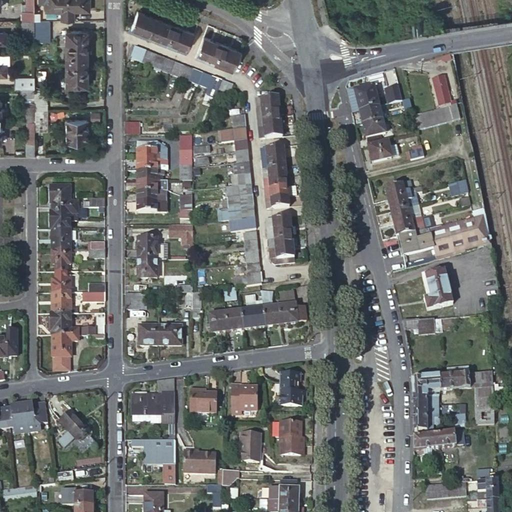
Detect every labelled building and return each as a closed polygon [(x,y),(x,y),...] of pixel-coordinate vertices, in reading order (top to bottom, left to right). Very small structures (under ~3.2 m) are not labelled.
[(33,12),(33,0),(25,0),(25,4),(21,4),(21,20),(33,20),(33,12)] [(60,20),(67,20),(66,0),(38,0),(38,3),(45,2),(45,10),(60,10),(60,20)] [(66,0),(67,20),(73,20),(73,10),(89,10),(88,0),(66,0)] [(131,27),(141,31),(147,14),(138,11),(131,27)] [(150,35),(157,18),(147,14),(141,31),(150,35)] [(150,35),(159,38),(166,22),(157,18),(150,35)] [(33,20),(21,20),(21,35),(33,35),(33,20)] [(33,35),(33,41),(49,41),(49,20),(39,20),(33,20),(33,35)] [(169,42),(175,25),(166,22),(159,38),(169,42)] [(185,29),(175,25),(169,42),(178,45),(185,29)] [(139,36),(141,31),(131,27),(129,32),(139,36)] [(185,29),(178,45),(188,49),(195,33),(185,29)] [(65,65),(86,65),(86,38),(83,38),(83,30),(65,30),(65,65)] [(149,39),(150,35),(141,31),(139,36),(149,39)] [(157,43),(159,38),(150,35),(149,39),(157,43)] [(213,40),(203,36),(197,53),(207,56),(213,40)] [(169,42),(159,38),(157,43),(167,46),(169,42)] [(216,60),(222,44),(213,40),(207,56),(216,60)] [(178,45),(169,42),(167,46),(176,50),(178,45)] [(216,60),(225,64),(232,47),(222,44),(216,60)] [(188,49),(178,45),(176,50),(186,54),(188,49)] [(131,59),(142,63),(146,51),(135,47),(131,59)] [(235,68),(242,51),(232,47),(225,64),(235,68)] [(152,67),(156,55),(146,51),(142,63),(152,67)] [(205,61),(207,56),(197,53),(195,57),(205,61)] [(161,72),(161,71),(165,59),(156,55),(152,67),(155,68),(154,70),(161,72)] [(214,65),(216,60),(207,56),(205,61),(214,65)] [(171,74),(175,63),(165,59),(161,71),(171,74)] [(224,68),(225,64),(216,60),(214,65),(224,68)] [(180,78),(184,66),(175,63),(171,74),(180,78)] [(235,68),(225,64),(224,68),(233,72),(235,68)] [(86,86),(86,65),(65,65),(65,78),(69,79),(69,86),(86,86)] [(187,87),(189,82),(194,70),(184,66),(180,78),(178,84),(187,87)] [(199,85),(203,73),(194,70),(189,82),(199,85)] [(208,89),(212,77),(203,73),(199,85),(208,89)] [(13,76),(13,87),(21,87),(34,87),(34,77),(13,76)] [(218,93),(222,81),(212,77),(208,89),(206,94),(216,98),(218,93)] [(449,108),(450,108),(443,78),(433,80),(439,111),(442,110),(449,108)] [(229,97),(233,85),(222,81),(218,93),(229,97)] [(34,95),(34,87),(21,87),(21,95),(34,95)] [(359,113),(378,108),(373,87),(354,92),(359,113)] [(397,88),(389,90),(392,102),(400,100),(397,88)] [(262,108),(279,107),(278,96),(261,98),(262,108)] [(405,116),(412,114),(409,100),(402,102),(405,116)] [(34,110),(46,110),(46,101),(34,101),(34,102),(34,110)] [(34,119),(34,110),(34,102),(26,102),(26,120),(34,120),(34,119)] [(263,119),(280,117),(279,107),(262,108),(263,119)] [(456,107),(450,108),(449,108),(452,123),(459,121),(456,107)] [(381,121),(378,108),(359,113),(362,126),(381,121)] [(442,110),(445,125),(452,123),(449,108),(442,110)] [(46,119),(46,110),(34,110),(34,119),(46,119)] [(442,110),(439,111),(435,112),(438,126),(445,125),(442,110)] [(427,114),(431,128),(438,126),(435,112),(427,114)] [(427,114),(421,115),(424,130),(431,128),(427,114)] [(413,117),(417,132),(424,130),(421,115),(413,117)] [(232,117),(233,130),(247,128),(245,116),(232,117)] [(263,119),(264,129),(281,127),(280,117),(263,119)] [(46,130),(46,119),(34,119),(34,120),(34,130),(46,130)] [(65,142),(74,142),(74,144),(85,144),(85,142),(86,142),(86,119),(66,119),(65,142)] [(362,126),(367,148),(382,145),(380,136),(385,135),(381,121),(362,126)] [(124,124),(124,137),(137,137),(134,124),(124,124)] [(281,127),(264,129),(265,139),(282,137),(281,127)] [(248,140),(247,128),(233,130),(216,133),(217,144),(234,142),(248,140)] [(179,152),(191,152),(191,138),(179,138),(179,152)] [(234,142),(235,153),(249,151),(248,140),(234,142)] [(26,142),(26,155),(34,155),(34,142),(26,142)] [(137,144),(137,161),(163,161),(163,144),(137,144)] [(382,145),(367,148),(372,165),(391,160),(391,159),(398,157),(396,147),(389,149),(387,144),(382,145)] [(209,154),(208,147),(193,149),(194,156),(209,154)] [(267,159),(284,157),(283,147),(266,149),(267,159)] [(408,153),(410,162),(423,158),(421,149),(408,153)] [(235,153),(236,164),(250,162),(249,151),(235,153)] [(191,167),(191,152),(179,152),(179,167),(191,167)] [(268,169),(285,167),(284,157),(267,159),(268,169)] [(207,167),(206,159),(194,161),(195,168),(207,167)] [(163,161),(137,161),(137,171),(157,171),(157,166),(163,166),(163,161)] [(236,164),(238,175),(251,173),(250,162),(236,164)] [(191,182),(191,167),(179,167),(179,182),(191,182)] [(269,179),(286,177),(285,167),(268,169),(269,179)] [(137,171),(137,183),(163,183),(163,176),(157,176),(157,171),(137,171)] [(238,175),(239,187),(252,185),(251,173),(238,175)] [(269,179),(270,189),(287,187),(286,177),(269,179)] [(388,201),(416,194),(412,181),(384,188),(388,201)] [(191,197),(191,182),(179,182),(179,197),(180,197),(191,197)] [(163,183),(137,183),(138,195),(167,194),(168,194),(168,183),(163,183)] [(449,191),(451,198),(463,195),(467,194),(465,183),(457,184),(458,189),(449,191)] [(252,185),(239,187),(240,198),(253,196),(252,185)] [(49,187),(49,208),(77,208),(77,202),(69,202),(69,187),(49,187)] [(287,187),(270,189),(271,199),(288,197),(296,196),(295,187),(287,188),(287,187)] [(167,194),(138,195),(138,205),(162,205),(167,205),(167,194)] [(388,201),(390,212),(408,208),(406,201),(417,199),(416,194),(388,201)] [(253,196),(240,198),(227,199),(228,211),(254,207),(253,196)] [(192,204),(192,197),(191,197),(180,197),(180,213),(193,213),(192,204)] [(289,208),(288,197),(271,199),(272,209),(289,208)] [(88,208),(104,208),(104,199),(88,200),(88,208)] [(469,207),(468,199),(460,201),(462,209),(469,207)] [(162,205),(138,205),(138,214),(167,214),(167,205),(162,205)] [(240,221),(255,218),(254,207),(228,211),(229,222),(240,221)] [(77,208),(49,208),(49,230),(51,230),(69,230),(69,222),(69,213),(77,213),(77,208)] [(390,212),(393,225),(421,218),(420,213),(410,216),(408,208),(390,212)] [(481,217),(480,209),(470,211),(472,220),(481,217)] [(180,221),(193,221),(193,216),(193,213),(180,213),(180,221)] [(273,219),(274,229),(291,228),(290,217),(273,219)] [(487,246),(481,217),(472,220),(429,230),(433,249),(436,260),(487,246)] [(241,231),(256,229),(255,218),(240,221),(241,231)] [(396,238),(423,231),(421,223),(423,223),(421,218),(393,225),(396,238)] [(193,248),(193,227),(167,227),(167,240),(179,239),(179,248),(184,248),(193,248)] [(275,239),(292,238),(292,236),(296,236),(295,228),(291,228),(274,229),(275,239)] [(51,230),(51,251),(70,251),(69,230),(51,230)] [(433,249),(429,230),(423,231),(396,238),(401,257),(433,249)] [(243,234),(244,242),(257,241),(257,233),(243,234)] [(275,239),(276,249),(293,248),(297,248),(296,240),(292,240),(292,238),(275,239)] [(157,261),(157,248),(157,240),(138,240),(138,261),(157,261)] [(244,242),(246,255),(259,253),(257,241),(244,242)] [(104,251),(104,243),(90,243),(90,251),(104,251)] [(166,248),(157,248),(157,261),(166,261),(166,248)] [(193,248),(184,248),(184,261),(193,261),(193,248)] [(293,248),(276,249),(277,259),(294,258),(293,248)] [(55,265),(55,272),(67,272),(67,264),(70,264),(70,251),(51,251),(51,265),(55,265)] [(104,259),(104,251),(90,251),(88,251),(88,259),(104,259)] [(259,253),(246,255),(247,266),(260,264),(259,253)] [(157,261),(138,261),(138,271),(142,271),(142,280),(157,280),(157,261)] [(235,289),(262,286),(260,264),(247,266),(248,277),(234,278),(235,289)] [(443,270),(424,275),(429,297),(426,298),(423,299),(426,311),(452,305),(443,270)] [(67,272),(55,272),(55,280),(51,279),(51,294),(70,294),(70,280),(67,280),(67,272)] [(104,294),(104,285),(88,285),(88,294),(104,294)] [(70,294),(51,294),(52,315),(70,315),(76,315),(76,309),(70,309),(70,294)] [(104,303),(104,294),(88,294),(84,294),(84,303),(104,303)] [(201,294),(193,295),(193,310),(193,311),(194,311),(194,312),(194,318),(200,318),(200,311),(202,311),(201,294)] [(277,294),(263,296),(265,309),(279,307),(277,294)] [(139,295),(125,295),(125,312),(139,312),(139,295)] [(193,310),(193,295),(177,295),(177,310),(193,310)] [(257,295),(239,295),(242,312),(257,310),(257,295)] [(279,307),(282,326),(299,323),(296,305),(279,307)] [(266,328),(282,326),(279,307),(265,309),(263,309),(266,328)] [(242,312),(244,331),(266,328),(263,309),(257,310),(242,312)] [(226,315),(229,333),(244,331),(242,312),(226,315)] [(70,315),(52,315),(49,315),(49,333),(52,333),(52,336),(78,336),(78,330),(70,330),(70,315)] [(212,335),(229,333),(226,315),(210,317),(212,335)] [(434,320),(402,323),(403,330),(418,329),(418,334),(435,333),(434,320)] [(139,347),(159,347),(159,327),(139,327),(139,347)] [(159,327),(159,347),(182,347),(182,327),(159,327)] [(78,336),(52,336),(52,357),(53,357),(69,357),(70,357),(70,342),(78,342),(78,336)] [(0,338),(0,357),(8,358),(8,355),(8,339),(0,338)] [(16,339),(8,339),(8,355),(16,355),(16,339)] [(69,357),(53,357),(53,366),(69,365),(69,357)] [(445,370),(446,377),(469,375),(468,368),(445,370)] [(479,385),(492,384),(492,374),(478,375),(479,385)] [(299,375),(282,375),(282,382),(279,381),(279,407),(301,407),(301,397),(302,393),(298,393),(299,375)] [(446,377),(439,377),(441,392),(470,390),(470,386),(469,375),(446,377)] [(479,385),(478,375),(469,375),(470,386),(479,385)] [(439,377),(411,379),(412,398),(427,398),(427,393),(441,392),(439,377)] [(175,393),(175,380),(166,381),(166,393),(175,393)] [(166,393),(166,381),(158,382),(158,397),(161,397),(161,416),(132,416),(132,423),(145,423),(145,424),(175,424),(175,393),(166,393)] [(258,413),(258,389),(249,388),(247,389),(246,389),(241,389),(241,386),(232,386),(231,415),(240,415),(240,410),(250,410),(254,413),(258,413)] [(217,394),(205,394),(190,393),(190,413),(216,414),(217,394)] [(131,416),(132,416),(161,416),(161,397),(158,397),(131,397),(131,416)] [(427,398),(412,398),(413,416),(427,416),(427,419),(438,418),(439,418),(439,407),(427,407),(427,398)] [(47,425),(44,407),(35,408),(35,405),(35,404),(22,406),(26,434),(37,433),(39,429),(39,426),(47,425)] [(494,425),(493,404),(475,404),(475,426),(494,425)] [(10,411),(3,412),(5,430),(12,429),(13,435),(26,434),(22,406),(9,407),(10,408),(10,411)] [(87,430),(70,411),(58,422),(76,440),(87,430)] [(413,434),(427,432),(432,432),(432,427),(438,427),(438,418),(427,419),(427,416),(413,416),(413,434)] [(461,416),(450,417),(450,430),(465,428),(465,416),(461,416)] [(300,434),(301,424),(276,423),(275,456),(301,456),(302,439),(299,439),(299,436),(300,434)] [(260,459),(260,431),(241,431),(240,459),(260,459)] [(460,432),(413,437),(413,453),(456,447),(456,446),(461,446),(460,432)] [(466,432),(460,432),(461,446),(468,445),(466,432)] [(175,466),(175,447),(144,447),(144,466),(175,466)] [(215,455),(197,454),(194,454),(194,452),(183,451),(183,474),(214,475),(215,455)] [(234,472),(222,471),(221,486),(229,487),(233,482),(234,472)] [(72,472),(58,474),(59,482),(73,480),(72,472)] [(497,511),(496,481),(485,482),(485,491),(476,491),(477,501),(485,501),(485,511),(497,511)] [(454,484),(425,487),(427,500),(466,497),(465,484),(454,485),(454,484)] [(221,509),(221,486),(218,486),(207,486),(207,494),(213,494),(213,509),(221,509)] [(53,487),(40,487),(40,495),(53,495),(53,487)] [(271,501),(278,501),(299,502),(299,489),(296,489),(279,488),(269,488),(268,501),(271,501)] [(3,503),(36,499),(35,490),(2,494),(3,503)] [(61,490),(61,506),(74,506),(74,493),(74,490),(61,490)] [(74,493),(74,506),(93,506),(93,502),(92,502),(92,493),(74,493)] [(161,511),(162,495),(143,495),(143,511),(161,511)] [(298,511),(299,502),(278,501),(271,501),(271,506),(267,506),(267,511),(298,511)]
